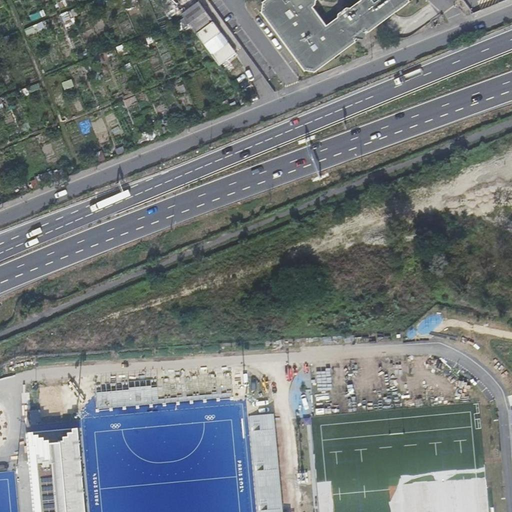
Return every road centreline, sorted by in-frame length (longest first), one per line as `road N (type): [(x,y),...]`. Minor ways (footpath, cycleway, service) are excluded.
road 1 (motorway): [(511,40),(0,251)]
road 2 (tertiary): [(511,12),(0,219)]
road 3 (motorway): [(0,275),(511,84)]
